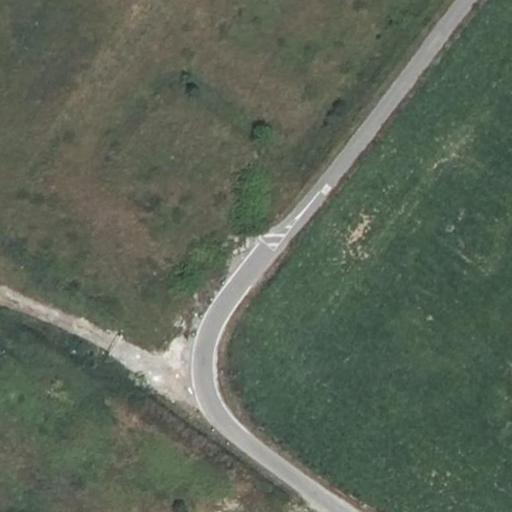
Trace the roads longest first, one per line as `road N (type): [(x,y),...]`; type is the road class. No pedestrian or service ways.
road 1 (unclassified): [(462,0),(218,312),(195,362),(214,425),(333,511)]
road 2 (track): [(214,425),(105,350),(0,304)]
